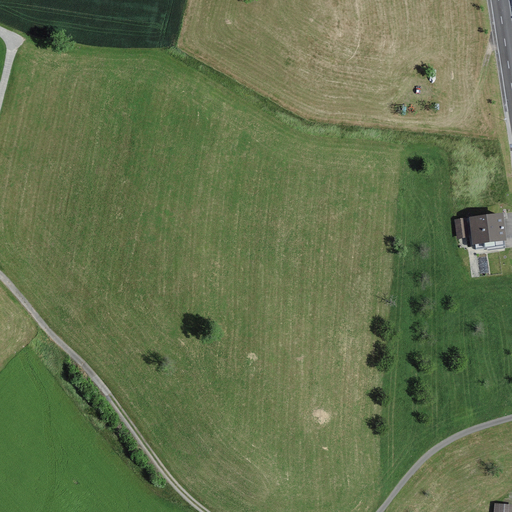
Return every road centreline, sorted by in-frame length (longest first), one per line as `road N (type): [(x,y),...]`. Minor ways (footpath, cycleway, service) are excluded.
road 1 (track): [(205,511),(0,275)]
road 2 (track): [(511,416),(446,441),(378,511)]
